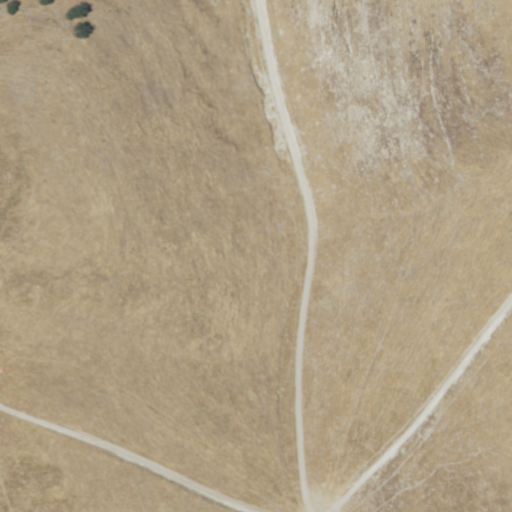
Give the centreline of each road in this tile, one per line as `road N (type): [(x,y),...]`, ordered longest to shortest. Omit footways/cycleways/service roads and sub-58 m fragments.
road 1 (track): [(0,400),(170,503),(215,511),(375,492),(511,346)]
road 2 (track): [(307,511),(307,180),(236,0)]
